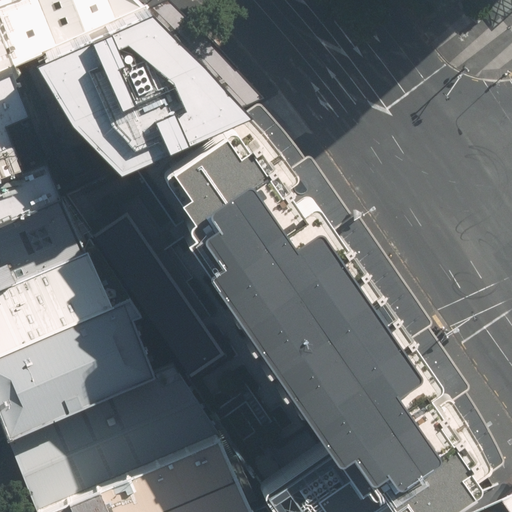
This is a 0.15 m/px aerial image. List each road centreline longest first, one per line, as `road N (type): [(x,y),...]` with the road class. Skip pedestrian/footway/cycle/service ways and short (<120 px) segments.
road 1 (secondary): [(284,0),(443,204)]
road 2 (secondary): [(443,204),(511,311)]
